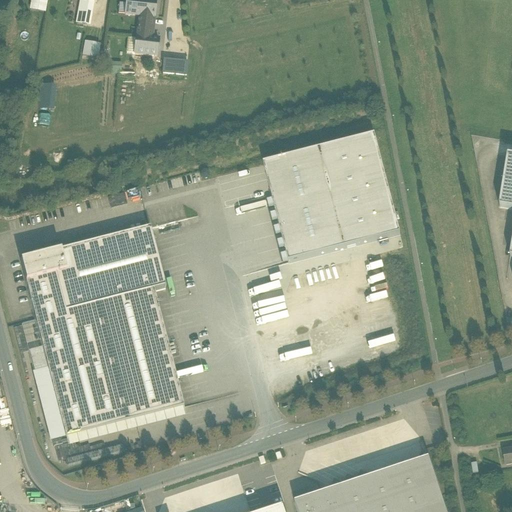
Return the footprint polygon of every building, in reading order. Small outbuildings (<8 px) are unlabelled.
[(31,0),(29,10),(44,13),(46,0),(31,0)] [(131,0),(129,18),(138,19),(152,20),(154,3),(131,0)] [(92,3),(80,1),(76,24),(88,27),(92,3)] [(152,20),(138,19),(136,38),(150,40),(152,20)] [(136,38),(136,39),(136,40),(128,40),(127,54),(157,57),(158,41),(150,40),(136,38)] [(86,43),(84,57),(99,59),(101,45),(86,43)] [(164,61),(163,73),(176,74),(176,72),(177,62),(164,61)] [(187,64),(177,62),(176,72),(186,73),(187,64)] [(374,139),(264,167),(288,266),(403,239),(374,139)] [(511,161),(508,161),(500,214),(511,215),(511,260),(511,263),(511,161)] [(69,450),(188,421),(155,295),(167,291),(152,232),(22,267),(69,450)] [(100,448),(64,457),(67,466),(102,457),(100,448)] [(511,450),(511,451),(503,453),(506,467),(511,465),(511,450)] [(390,473),(373,479),(362,473),(358,479),(364,482),(347,488),(335,482),(332,488),(337,491),(295,505),(297,511),(445,511),(429,461),(400,470),(388,464),(385,471),(390,473)]
